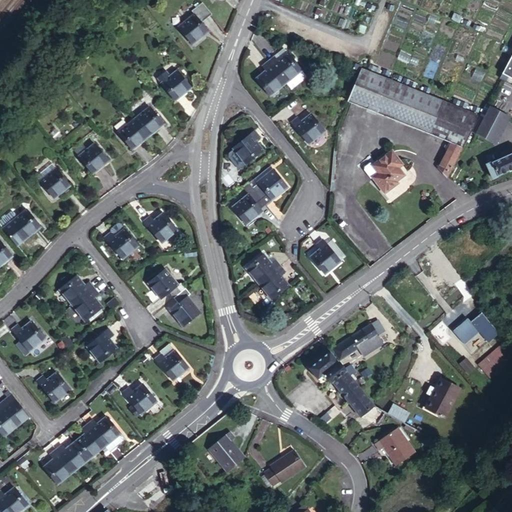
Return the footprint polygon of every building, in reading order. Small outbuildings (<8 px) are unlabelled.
[(188,13),(195,22),(204,15),(195,5),(187,11),(188,13)] [(202,30),(195,22),(188,13),(172,26),(186,43),(202,30)] [(203,19),(208,27),(215,23),(210,15),(203,19)] [(275,56),(268,62),(285,83),(290,90),(307,76),(302,70),(289,53),(286,50),(280,55),(279,53),(275,56)] [(511,59),(502,79),(507,82),(509,78),(511,79),(511,59)] [(285,83),(268,62),(260,67),(264,72),(255,80),(268,96),(285,83)] [(351,103),(465,150),(479,117),(364,71),(351,103)] [(185,87),(173,72),(157,84),(169,100),(185,87)] [(146,109),(131,122),(144,137),(159,125),(146,109)] [(496,146),(510,118),(494,109),(479,137),(496,146)] [(299,121),(292,127),(309,148),(325,134),(313,118),(303,126),(299,121)] [(144,137),(131,122),(115,134),(128,150),(144,137)] [(260,138),(256,132),(234,149),(240,157),(247,165),(264,152),(263,151),(256,142),(260,138)] [(105,162),(91,145),(74,158),(89,175),(105,162)] [(448,179),(459,157),(456,155),(449,152),(439,171),(448,179)] [(369,173),(386,196),(399,186),(397,184),(406,179),(398,167),(402,164),(394,154),(369,173)] [(494,180),(511,172),(511,156),(488,167),(494,180)] [(247,165),(240,157),(236,160),(242,169),(247,165)] [(274,168),(251,186),(256,192),(262,186),(260,184),(277,171),(274,168)] [(66,185),(53,170),(36,184),(49,199),(66,185)] [(256,192),(266,204),(272,199),(273,200),(289,187),(277,171),(260,184),(262,186),(256,192)] [(251,186),(250,184),(245,189),(250,195),(251,196),(256,192),(251,186)] [(260,208),(266,204),(256,192),(251,196),(253,199),(237,213),(249,229),(266,215),(260,208)] [(36,229),(24,213),(15,221),(7,227),(19,243),(36,229)] [(161,241),(176,230),(163,214),(155,221),(151,216),(145,221),(161,241)] [(0,221),(0,230),(1,232),(7,227),(15,221),(11,216),(8,216),(0,221)] [(106,229),(109,234),(119,227),(115,222),(113,221),(105,226),(105,228),(106,229)] [(5,236),(14,247),(19,243),(7,227),(1,232),(5,236)] [(99,234),(114,256),(131,244),(119,227),(109,234),(106,229),(99,234)] [(322,273),(340,260),(326,242),(323,237),(316,243),(319,247),(309,255),(322,273)] [(326,242),(340,260),(345,257),(330,239),(326,242)] [(0,247),(0,267),(9,260),(0,247)] [(246,270),(259,286),(281,269),(276,262),(271,266),(263,256),(246,270)] [(281,269),(259,286),(272,303),(289,289),(281,279),(286,275),(281,269)] [(170,302),(183,291),(178,285),(175,288),(162,272),(144,286),(157,303),(165,296),(170,302)] [(57,291),(71,308),(92,291),(86,284),(81,289),(73,278),(57,291)] [(92,291),(71,308),(85,326),(101,313),(92,302),(97,298),(92,291)] [(187,297),(183,291),(170,302),(174,307),(166,315),(179,330),(197,316),(184,300),(187,297)] [(473,324),(480,333),(490,345),(493,342),(500,336),(491,325),(483,316),(473,324)] [(379,321),(370,327),(378,338),(386,333),(379,321)] [(466,345),(480,333),(473,324),(470,321),(456,334),(466,345)] [(27,353),(41,341),(29,326),(20,332),(16,327),(10,332),(19,343),(27,353)] [(378,338),(370,327),(333,352),(341,363),(359,351),(378,338)] [(107,332),(102,336),(107,342),(112,338),(107,332)] [(107,342),(102,336),(86,349),(99,365),(115,352),(107,342)] [(383,345),(378,338),(359,351),(364,358),(383,345)] [(23,356),(27,353),(19,343),(15,346),(23,356)] [(508,359),(500,350),(480,366),(493,380),(501,373),(497,368),(508,359)] [(173,383),(188,370),(174,353),(165,360),(162,356),(156,361),(173,383)] [(344,370),(331,353),(309,370),(318,382),(327,375),(361,419),(375,408),(350,376),(344,370)] [(468,372),(475,366),(465,356),(458,363),(468,372)] [(344,370),(350,376),(356,372),(352,365),(344,370)] [(44,378),(38,383),(54,403),(69,390),(57,376),(48,383),(44,378)] [(445,420),(461,391),(443,381),(427,411),(445,420)] [(141,416),(156,404),(142,386),(134,393),(131,389),(123,395),(134,408),(129,412),(135,419),(140,415),(141,416)] [(21,427),(29,420),(12,398),(0,406),(0,415),(1,416),(8,411),(21,427)] [(394,407),(389,416),(404,424),(409,416),(394,407)] [(386,414),(375,408),(361,419),(373,425),(386,414)] [(8,411),(1,416),(0,416),(0,433),(4,439),(21,427),(8,411)] [(386,414),(373,425),(381,430),(389,416),(386,414)] [(95,426),(89,431),(106,452),(120,441),(121,441),(107,424),(99,430),(95,426)] [(396,467),(415,456),(399,430),(376,444),(379,451),(384,448),(396,467)] [(77,449),(91,465),(106,452),(89,431),(82,437),(86,441),(77,449)] [(210,450),(229,474),(246,459),(232,442),(236,439),(232,433),(210,450)] [(106,452),(111,458),(124,447),(120,441),(106,452)] [(287,479),(311,463),(300,446),(276,462),(278,464),(270,469),(278,482),(286,477),(287,479)] [(58,457),(75,478),(91,465),(77,449),(69,456),(65,451),(58,457)] [(190,459),(184,451),(177,457),(183,465),(190,459)] [(61,490),(75,478),(58,457),(51,463),(55,467),(47,474),(61,490)] [(147,510),(166,495),(155,482),(137,497),(147,510)] [(191,504),(198,490),(191,486),(183,500),(191,504)] [(0,494),(0,504),(6,511),(23,511),(28,508),(14,491),(7,498),(2,493),(0,494)]
